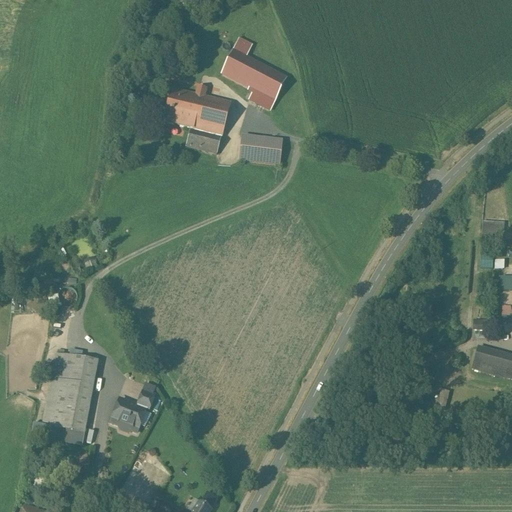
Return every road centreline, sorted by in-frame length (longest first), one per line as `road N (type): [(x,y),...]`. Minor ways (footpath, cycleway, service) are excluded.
road 1 (tertiary): [(251,511),(410,226),(511,125)]
road 2 (track): [(102,419),(109,366),(75,329),(99,273),(275,195),(301,140)]
road 3 (track): [(299,424),(449,355)]
road 4 (unknown): [(377,277),(423,316),(511,347)]
